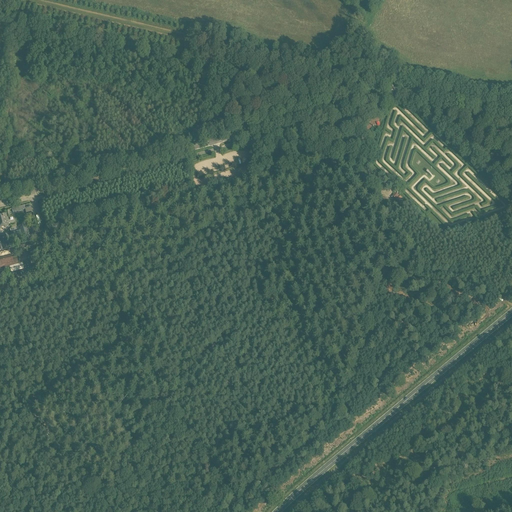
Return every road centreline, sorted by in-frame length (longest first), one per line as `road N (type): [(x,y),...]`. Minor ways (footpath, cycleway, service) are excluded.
road 1 (tertiary): [(511,112),(426,92),(388,92),(0,200)]
road 2 (primary): [(276,511),(511,311)]
road 3 (track): [(16,19),(0,170)]
